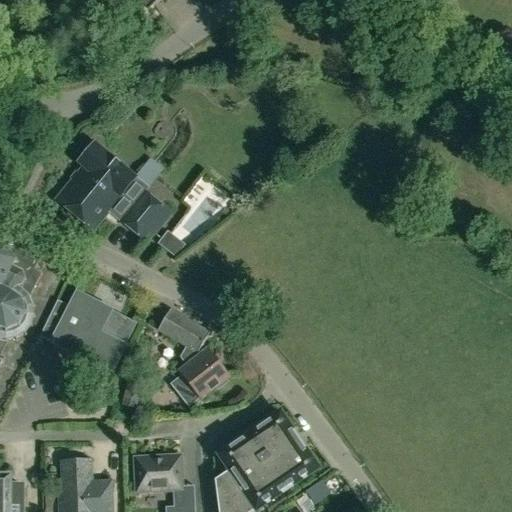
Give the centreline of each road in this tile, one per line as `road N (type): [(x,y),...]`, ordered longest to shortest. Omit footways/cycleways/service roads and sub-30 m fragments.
road 1 (unclassified): [(288,385),(219,316),(0,202)]
road 2 (unclassified): [(0,111),(105,91),(241,0)]
road 3 (unclassified): [(381,511),(288,385)]
road 4 (residential): [(152,433),(235,421),(288,385)]
